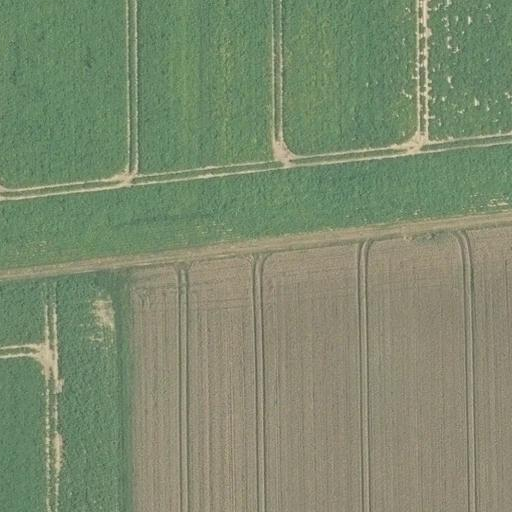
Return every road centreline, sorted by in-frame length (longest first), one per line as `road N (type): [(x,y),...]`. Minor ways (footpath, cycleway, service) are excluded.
road 1 (track): [(0,279),(511,222)]
road 2 (track): [(123,265),(127,511)]
